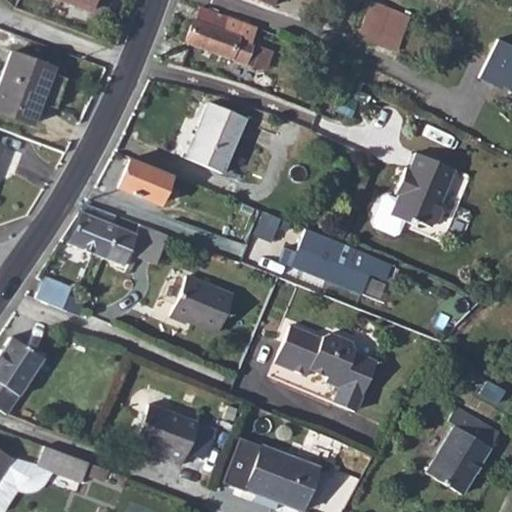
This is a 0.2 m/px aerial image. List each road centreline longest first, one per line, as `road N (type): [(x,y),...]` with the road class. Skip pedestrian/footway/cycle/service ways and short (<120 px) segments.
road 1 (residential): [(132,73),(8,280)]
road 2 (residential): [(132,73),(0,19)]
